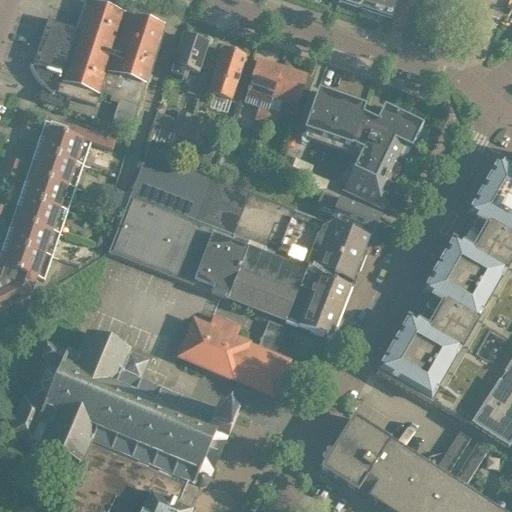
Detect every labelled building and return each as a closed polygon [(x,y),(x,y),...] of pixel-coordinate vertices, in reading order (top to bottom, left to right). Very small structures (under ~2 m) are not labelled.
[(29,65),(28,65),(30,70),(32,75),(35,79),(38,83),(42,87),(46,90),(50,93),(54,96),(55,92),(95,105),(100,92),(110,95),(108,100),(116,102),(109,122),(129,128),(162,26),(84,0),(75,29),(48,20),(48,18),(47,17),(43,29),(36,26),(33,37),(40,39),(32,61),(34,62),(33,64),(29,66),(29,65)] [(336,0),(339,1),(338,0),(358,0),(357,5),(359,6),(360,0),(365,0),(378,4),(376,11),(378,12),(379,9),(386,11),(388,4),(390,4),(391,0),(336,0)] [(181,35),(166,77),(178,81),(182,69),(195,73),(206,43),(181,35)] [(220,48),(206,92),(216,96),(228,100),(233,85),(243,56),(220,48)] [(256,60),(243,101),(257,106),(259,107),(267,109),(271,96),(280,68),(256,60)] [(280,68),(271,96),(295,104),(304,76),(280,68)] [(315,90),(301,131),(359,151),(341,188),(381,207),(415,137),(414,137),(420,126),(381,107),(377,115),(361,110),(363,107),(315,90)] [(257,106),(253,118),(263,121),(267,109),(259,107),(257,106)] [(267,109),(263,121),(272,125),(276,112),(267,109)] [(177,110),(170,131),(184,136),(191,115),(177,110)] [(190,118),(184,136),(198,140),(204,122),(190,118)] [(33,124),(22,119),(19,128),(30,131),(33,124)] [(0,309),(28,296),(34,277),(43,280),(89,144),(110,151),(114,140),(67,124),(63,133),(47,128),(0,265),(0,309)] [(220,151),(213,173),(227,179),(236,158),(220,151)] [(145,152),(128,196),(197,221),(246,241),(289,258),(289,259),(298,263),(298,262),(316,270),(349,283),(366,239),(321,222),(320,225),(210,180),(145,152)] [(191,153),(191,167),(208,168),(209,155),(191,153)] [(285,155),(277,173),(303,184),(308,173),(291,166),(294,159),(285,155)] [(20,161),(9,158),(4,174),(15,177),(20,161)] [(406,317),(375,371),(464,423),(465,421),(506,447),(511,437),(511,170),(496,161),(465,215),(472,220),(465,233),(459,244),(451,239),(420,293),(428,298),(414,322),(406,317)] [(321,191),(312,210),(368,234),(376,215),(321,191)] [(128,196),(107,253),(209,292),(208,294),(223,299),(223,298),(270,316),(267,321),(281,327),(283,322),(331,340),(351,288),(244,247),(246,241),(197,221),(128,196)] [(116,224),(120,211),(106,207),(102,219),(116,224)] [(103,249),(106,239),(96,236),(93,246),(103,249)] [(188,333),(178,357),(231,379),(232,378),(235,379),(231,388),(244,394),(248,384),(272,394),(286,361),(272,355),(283,328),(281,327),(267,321),(266,321),(254,348),(233,339),(238,327),(212,316),(207,328),(189,320),(184,331),(188,333)] [(22,397),(7,431),(28,439),(25,445),(61,474),(60,475),(60,476),(62,476),(68,511),(141,511),(148,497),(135,491),(138,484),(132,481),(139,464),(190,485),(193,486),(197,487),(199,488),(206,484),(234,417),(216,409),(214,413),(139,381),(147,360),(129,352),(130,350),(115,344),(116,340),(103,335),(101,339),(84,331),(75,352),(70,350),(66,348),(64,351),(45,343),(39,356),(44,358),(27,399),(22,397)] [(355,493),(355,492),(365,498),(364,499),(384,511),(504,511),(353,415),(318,470),(355,493)] [(458,428),(435,465),(446,472),(469,435),(458,428)] [(476,440),(453,476),(463,483),(487,447),(476,440)] [(141,511),(188,511),(180,508),(183,502),(190,505),(194,495),(187,492),(190,485),(139,464),(132,481),(138,484),(135,491),(148,497),(141,511)]
